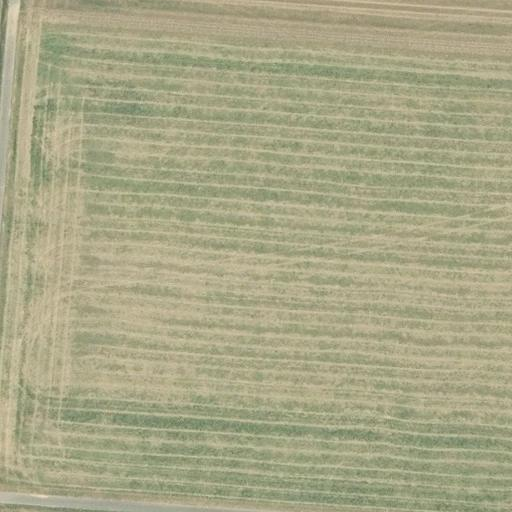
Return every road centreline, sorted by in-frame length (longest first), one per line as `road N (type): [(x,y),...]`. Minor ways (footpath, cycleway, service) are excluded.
road 1 (track): [(0,188),(13,0)]
road 2 (track): [(178,511),(0,497)]
